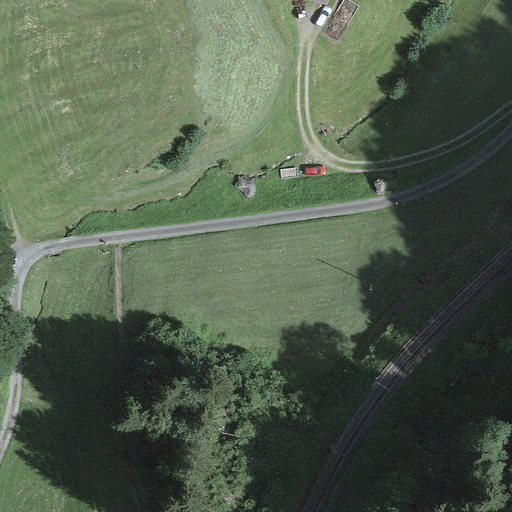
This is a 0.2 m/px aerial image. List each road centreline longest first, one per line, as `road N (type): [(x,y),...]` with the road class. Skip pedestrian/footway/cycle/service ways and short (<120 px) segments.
road 1 (track): [(117,236),(378,202),(465,168),(511,128)]
road 2 (track): [(511,105),(422,156),(386,165),(329,160),(313,145),(302,85),(305,40),(331,0)]
road 3 (track): [(20,260),(15,394),(0,447)]
